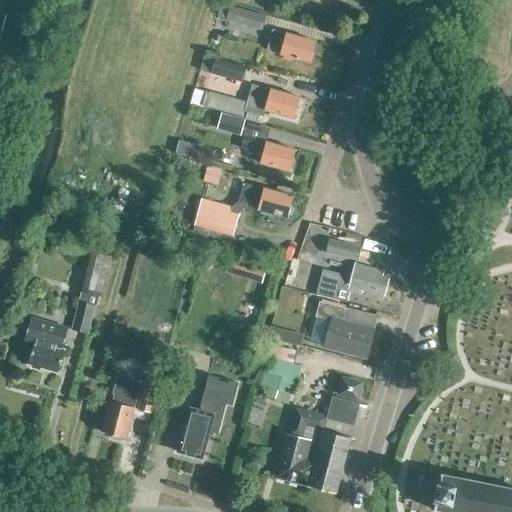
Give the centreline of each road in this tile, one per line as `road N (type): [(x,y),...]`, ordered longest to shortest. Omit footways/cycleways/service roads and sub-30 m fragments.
road 1 (residential): [(357,511),(427,276),(421,246),(382,212)]
road 2 (track): [(136,213),(69,461)]
road 3 (residential): [(363,122),(343,123),(319,202),(382,212)]
road 4 (residential): [(363,122),(385,100),(511,98)]
road 5 (residential): [(140,511),(129,478),(38,452)]
road 6 (residential): [(363,122),(363,87),(388,0)]
